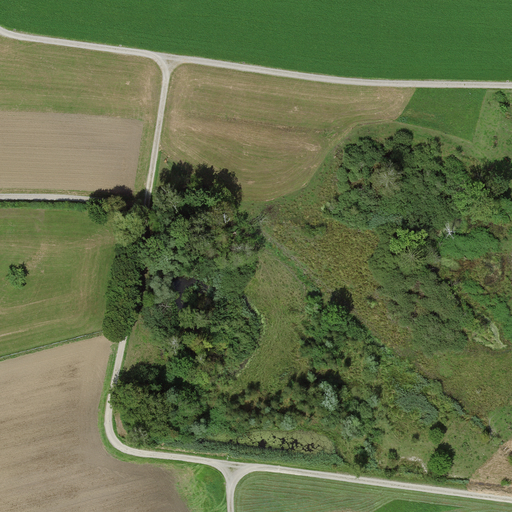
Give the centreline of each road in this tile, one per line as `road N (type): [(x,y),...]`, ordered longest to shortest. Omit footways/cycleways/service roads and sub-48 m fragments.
road 1 (track): [(511,498),(142,454),(113,440),(110,403),(169,57)]
road 2 (track): [(0,29),(328,80),(511,86)]
road 3 (track): [(146,210),(0,197)]
